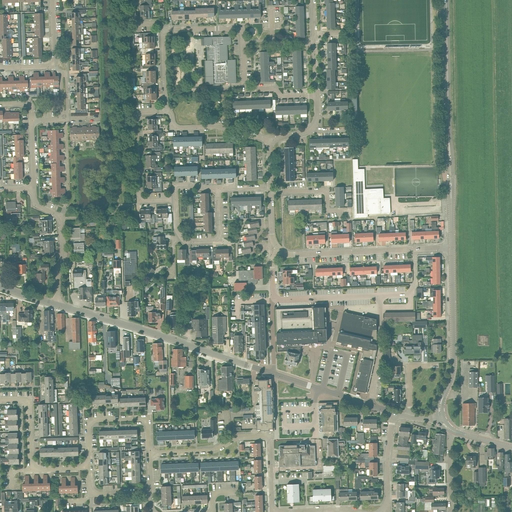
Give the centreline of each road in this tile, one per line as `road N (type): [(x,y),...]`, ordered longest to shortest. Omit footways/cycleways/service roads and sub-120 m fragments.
road 1 (tertiary): [(451,247),(446,0)]
road 2 (tertiary): [(274,373),(55,304)]
road 3 (residential): [(316,95),(246,87),(236,28),(163,29)]
road 4 (tertiary): [(440,419),(453,371),(451,247)]
road 5 (residential): [(175,199),(138,197),(135,115),(165,111)]
road 6 (residential): [(278,249),(414,249)]
road 7 (unclassified): [(278,249),(274,373)]
road 8 (residential): [(149,453),(267,437)]
